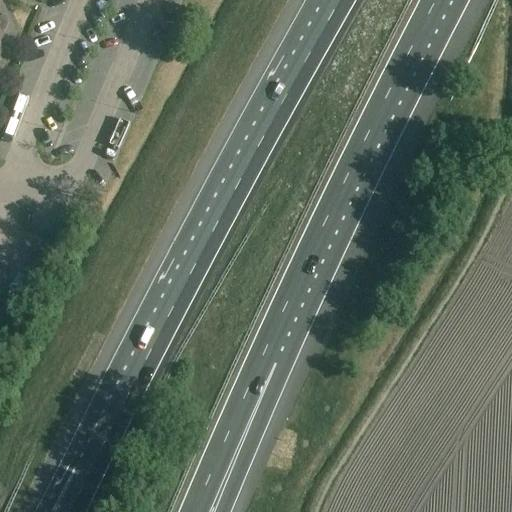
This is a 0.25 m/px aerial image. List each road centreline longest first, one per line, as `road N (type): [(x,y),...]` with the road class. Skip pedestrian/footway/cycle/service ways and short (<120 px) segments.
road 1 (motorway): [(343,0),(245,169),(88,474)]
road 2 (motorway): [(206,482),(435,0)]
